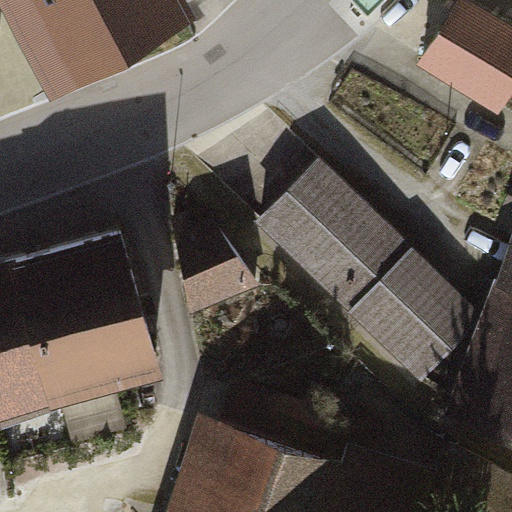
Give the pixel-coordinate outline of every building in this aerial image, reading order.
[(0,0),(40,86),(185,20),(175,0),(0,0)] [(511,101),(511,30),(465,2),(425,68),(503,116),(511,101)] [(327,156),(256,222),(419,384),(484,319),(327,156)] [(260,288),(217,219),(180,237),(194,317),(260,288)] [(0,400),(160,366),(118,228),(0,264),(0,400)] [(511,242),(511,246),(484,319),(449,415),(511,438),(511,242)] [(412,511),(422,482),(228,416),(195,511),(412,511)]
